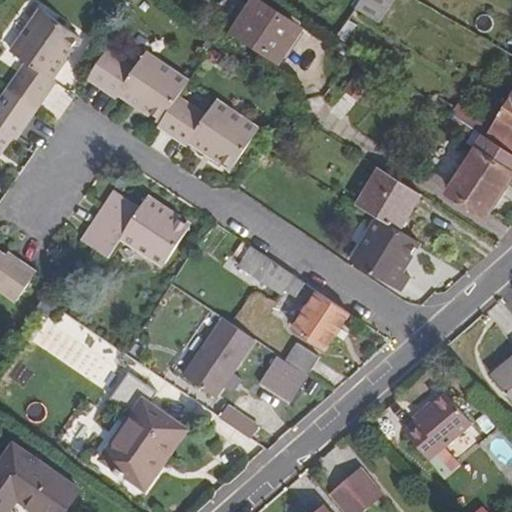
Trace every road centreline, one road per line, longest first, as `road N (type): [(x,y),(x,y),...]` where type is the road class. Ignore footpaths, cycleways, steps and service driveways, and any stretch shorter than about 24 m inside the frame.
road 1 (residential): [(28,208),(88,119),(426,335)]
road 2 (residential): [(426,335),(230,511)]
